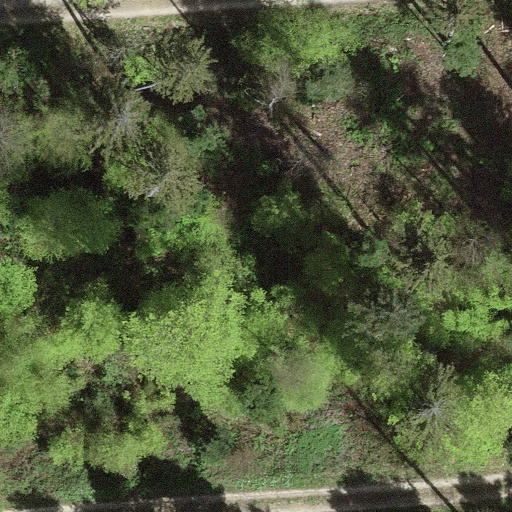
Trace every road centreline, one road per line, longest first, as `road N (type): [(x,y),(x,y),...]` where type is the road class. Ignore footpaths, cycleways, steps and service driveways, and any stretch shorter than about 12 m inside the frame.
road 1 (track): [(149,511),(511,481)]
road 2 (track): [(168,0),(0,12)]
